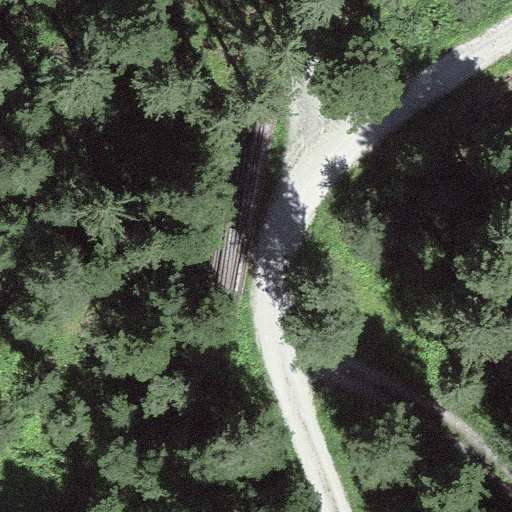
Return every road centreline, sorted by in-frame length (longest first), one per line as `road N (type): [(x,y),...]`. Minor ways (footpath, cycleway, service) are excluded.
road 1 (track): [(337,511),(269,310),(280,236),(307,195),(465,54),(511,24)]
road 2 (track): [(307,195),(511,430)]
